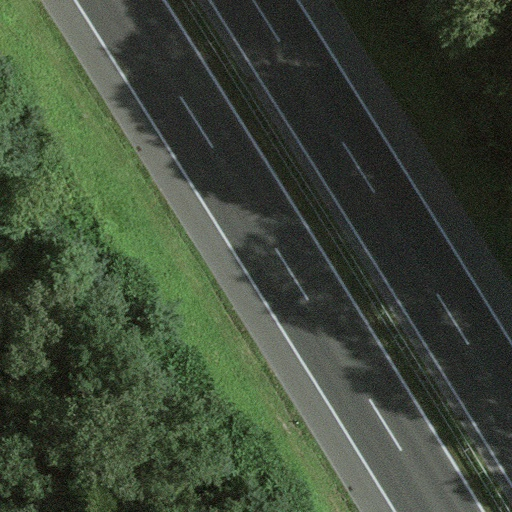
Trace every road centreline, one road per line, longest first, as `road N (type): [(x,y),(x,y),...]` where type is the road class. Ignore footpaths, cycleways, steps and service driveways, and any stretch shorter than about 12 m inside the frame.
road 1 (motorway): [(111,0),(437,511)]
road 2 (motorway): [(511,416),(247,0)]
